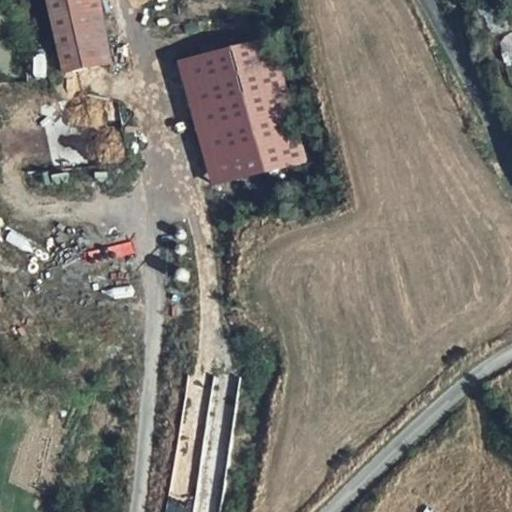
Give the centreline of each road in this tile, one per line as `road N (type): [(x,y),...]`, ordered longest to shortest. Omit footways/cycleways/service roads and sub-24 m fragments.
road 1 (unclassified): [(141,511),(171,263)]
road 2 (unclassified): [(511,363),(476,382),(345,511)]
road 3 (unclassified): [(511,163),(431,0)]
